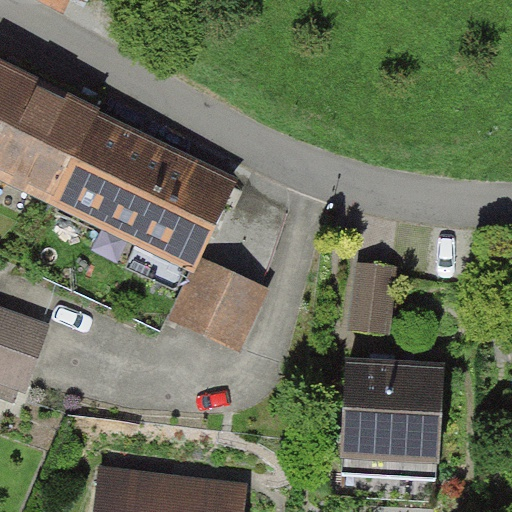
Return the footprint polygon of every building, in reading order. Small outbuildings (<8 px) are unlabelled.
[(232,182),(0,72),(0,169),(144,237),(130,268),(180,292),(232,182)] [(202,259),(195,275),(172,324),(244,357),(261,319),(274,292),(202,259)] [(394,272),(352,268),(346,328),(389,332),(394,272)] [(0,418),(18,425),(54,327),(0,307),(0,418)] [(447,368),(346,360),(339,456),(440,463),(447,368)] [(244,511),(248,484),(100,465),(93,511),(244,511)]
